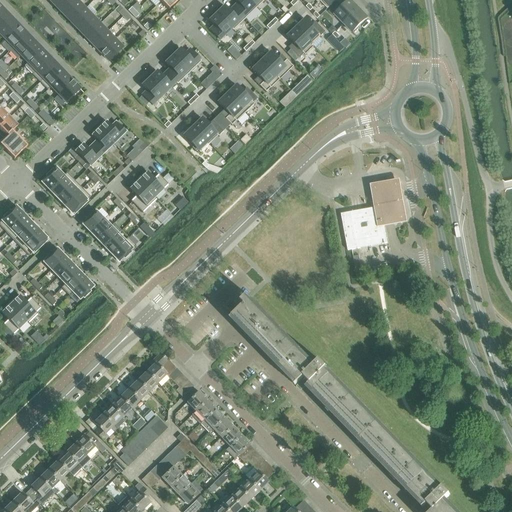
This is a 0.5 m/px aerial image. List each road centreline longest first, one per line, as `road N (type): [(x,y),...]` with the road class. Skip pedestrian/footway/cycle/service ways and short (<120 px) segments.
road 1 (secondary): [(418,140),(467,328),(511,437)]
road 2 (secondary): [(511,408),(463,269),(439,134)]
road 3 (unclassified): [(511,296),(492,261),(489,189),(458,79),(447,44),(431,30)]
road 4 (residential): [(17,180),(184,20)]
road 5 (residential): [(335,511),(194,367)]
road 6 (tertiary): [(185,279),(321,149)]
road 7 (residential): [(355,459),(230,332)]
road 8 (tertiary): [(0,459),(121,341)]
